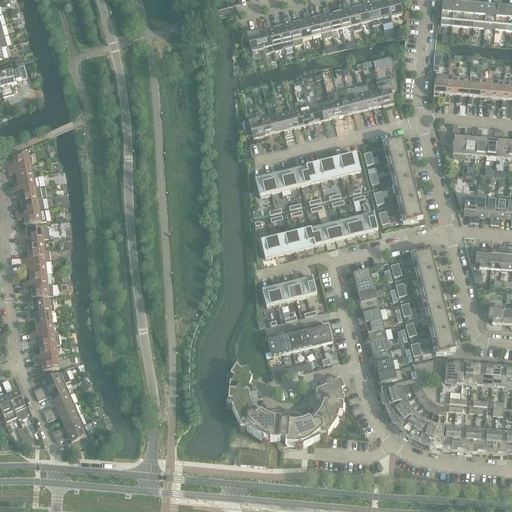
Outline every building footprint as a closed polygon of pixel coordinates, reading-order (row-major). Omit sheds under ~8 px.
[(389,0),(383,0),(384,1),(377,3),(381,20),(381,21),(382,26),(392,24),(391,19),(387,1),(389,0)] [(389,0),(387,1),(391,19),(393,19),(402,17),(397,0),(389,0)] [(364,6),(357,8),(361,25),(371,23),(367,6),(370,5),(369,2),(363,3),(364,6)] [(377,3),(370,5),(367,6),(371,23),(381,21),(381,20),(377,3)] [(440,27),(452,28),(454,4),(443,3),(442,9),(439,9),(438,17),(441,18),(440,27)] [(465,5),(454,4),(452,28),(462,29),(465,5)] [(465,5),(462,29),(473,30),(475,6),(465,5)] [(475,6),(473,30),(484,31),(486,7),(475,6)] [(344,11),(337,13),(342,30),(351,28),(347,11),(350,10),(349,7),(344,8),(344,11)] [(484,31),(495,32),(497,8),(486,7),(484,31)] [(357,8),(350,10),(347,11),(351,28),(352,32),(354,33),(361,32),(362,30),(361,25),(357,8)] [(495,32),(505,33),(508,9),(497,8),(495,32)] [(329,12),(324,13),(324,16),(317,18),(322,35),(323,40),(325,41),(332,39),(333,37),(332,33),(327,15),(330,15),(329,12)] [(327,15),(332,33),(342,30),(337,13),(330,15),(327,15)] [(310,20),(309,17),(304,18),(305,21),(298,23),(302,40),(312,38),(307,20),(310,20)] [(307,20),(312,38),(322,35),(317,18),(310,20),(307,20)] [(285,26),(278,28),(283,49),(285,51),(292,49),(293,47),(288,25),(290,25),(290,22),(284,23),(285,26)] [(302,40),(298,23),(290,25),(288,25),(293,47),(295,48),(302,46),(303,45),(302,40)] [(270,26),(264,28),(265,31),(258,33),(262,50),(263,50),(263,51),(263,52),(263,54),(265,56),(272,54),(273,52),(268,30),(271,30),(270,26)] [(278,28),(271,30),(268,30),(273,52),(275,53),(282,51),(283,49),(278,28)] [(262,50),(258,33),(247,35),(248,38),(245,39),(246,44),(249,43),(252,54),(261,52),(263,52),(263,51),(263,50),(262,50)] [(0,86),(4,100),(14,97),(11,87),(17,85),(16,82),(22,81),(19,70),(2,74),(2,76),(0,77),(0,86)] [(338,85),(345,83),(342,70),(317,77),(318,81),(335,77),(338,85)] [(445,100),(447,78),(435,76),(433,99),(445,100)] [(447,78),(445,100),(445,104),(449,105),(450,96),(457,97),(458,79),(447,78)] [(383,108),(382,108),(383,109),(384,109),(394,106),(390,93),(397,91),(394,79),(389,80),(389,81),(376,84),(378,90),(383,108)] [(458,79),(457,97),(456,105),(460,106),(461,97),(468,98),(470,80),(458,79)] [(479,99),(481,81),(470,80),(468,98),(467,106),(472,107),(472,98),(479,99)] [(492,82),(481,81),(479,99),(484,100),(484,101),(489,102),(490,100),(491,100),(492,82)] [(492,82),(491,100),(502,101),(504,83),(492,82)] [(502,101),(511,101),(511,83),(504,83),(502,101)] [(359,95),(363,113),(373,110),(368,93),(367,86),(366,86),(366,87),(357,89),(359,95)] [(348,98),(353,115),(363,113),(359,95),(357,89),(356,89),(357,89),(348,92),(347,91),(348,98)] [(378,90),(368,93),(373,110),(382,108),(383,108),(378,90)] [(340,93),(337,94),(343,118),(353,115),(348,98),(341,100),(340,93)] [(327,96),(329,103),(333,120),(343,118),(337,94),(336,94),(337,94),(328,97),(328,96),(327,96)] [(322,105),(321,101),(315,103),(316,106),(309,108),(313,125),(323,123),(319,105),(322,105)] [(319,105),(323,123),(333,120),(329,103),(322,105),(319,105)] [(299,110),(302,109),(301,106),(296,108),(296,111),(289,113),(294,130),(304,128),(299,110)] [(299,110),(304,128),(313,125),(309,108),(302,109),(299,110)] [(269,118),(274,135),(284,133),(279,115),(282,114),(281,111),(276,113),(277,116),(269,118)] [(294,130),(289,113),(282,114),(279,115),(284,133),(294,130)] [(259,120),(262,119),(261,116),(256,118),(257,121),(243,124),(246,139),(252,137),(253,142),(263,139),(265,139),(264,138),(259,120)] [(264,138),(274,135),(269,118),(262,119),(259,120),(264,138)] [(464,157),(466,139),(459,139),(460,130),(453,129),(451,141),(454,142),(453,159),(454,161),(462,162),(464,160),(464,157)] [(472,140),(466,139),(464,157),(464,162),(469,162),(475,162),(475,158),(477,132),(473,131),(472,140)] [(482,132),(477,132),(475,158),(486,158),(487,141),(481,141),(482,132)] [(486,158),(496,159),(499,134),(494,133),(493,142),(487,141),(486,158)] [(496,159),(507,160),(509,143),(503,143),(503,134),(499,134),(496,159)] [(412,224),(413,229),(424,227),(402,141),(385,145),(405,225),(412,224)] [(361,174),(356,155),(355,155),(356,156),(346,158),(350,176),(361,174)] [(7,167),(8,172),(31,168),(29,156),(13,159),(14,166),(7,167)] [(341,179),(350,176),(346,158),(345,158),(346,159),(337,161),(336,160),(341,179)] [(326,163),(331,181),(341,179),(336,160),(336,161),(327,163),(326,163)] [(316,165),(321,184),(331,181),(326,163),(326,164),(317,166),(317,165),(316,165)] [(306,168),(311,186),(321,184),(316,165),(316,166),(307,168),(306,168)] [(16,176),(17,182),(33,179),(31,168),(8,172),(9,177),(16,176)] [(296,170),(301,189),(311,186),(306,168),(306,169),(297,171),(297,170),(296,170)] [(301,189),(296,170),(296,171),(287,173),(286,173),(291,191),(301,189)] [(281,194),(291,191),(286,173),(286,174),(277,176),(277,175),(281,194)] [(267,178),(271,196),(281,194),(277,175),(276,175),(276,176),(267,178)] [(38,178),(33,179),(17,182),(18,189),(11,190),(12,195),(40,189),(38,178)] [(271,196),(267,178),(266,178),(266,179),(256,181),(256,180),(255,181),(260,199),(271,196)] [(42,201),(40,189),(12,195),(13,199),(20,198),(21,204),(42,201)] [(470,225),(474,225),(476,201),(477,201),(477,200),(465,198),(465,205),(462,205),(461,212),(464,212),(464,216),(470,216),(470,225)] [(44,212),(42,201),(21,204),(23,211),(16,212),(16,217),(44,212)] [(476,201),(474,225),(479,226),(480,217),(485,217),(487,202),(477,201),(476,201)] [(487,202),(485,217),(491,218),(490,227),(495,227),(497,202),(487,202)] [(506,219),(507,203),(497,202),(495,227),(499,228),(500,219),(506,219)] [(44,212),(16,217),(17,222),(24,220),(26,227),(47,223),(44,212)] [(363,218),(368,237),(368,236),(377,233),(377,234),(378,234),(374,215),(363,218)] [(353,221),(357,239),(358,239),(358,238),(367,236),(368,237),(363,218),(353,221)] [(342,223),(347,242),(347,241),(357,238),(357,239),(353,221),(342,223)] [(332,226),(337,244),(337,243),(346,241),(347,242),(342,223),(332,226)] [(321,229),(326,247),(326,246),(336,244),(337,244),(332,226),(321,229)] [(20,243),(43,241),(48,241),(48,240),(49,239),(49,232),(47,230),(47,229),(26,231),(27,238),(20,239),(20,243)] [(311,231),(316,250),(316,249),(325,246),(326,247),(321,229),(311,231)] [(301,234),(306,252),(306,251),(315,249),(315,250),(316,250),(311,231),(301,234)] [(291,236),(296,255),(296,254),(305,251),(305,252),(306,252),(301,234),(291,236)] [(281,239),(286,257),(286,256),(295,254),(295,255),(296,255),(291,236),(281,239)] [(271,241),(276,260),(276,259),(285,256),(285,257),(286,257),(281,239),(271,241)] [(43,241),(20,243),(21,248),(28,248),(28,254),(44,253),(43,241)] [(261,244),(266,262),(266,261),(275,259),(276,260),(271,241),(261,244)] [(413,257),(438,357),(455,353),(429,247),(418,250),(420,255),(413,257)] [(492,253),(490,271),(501,272),(503,248),(499,247),(499,252),(497,254),(492,253)] [(501,272),(511,273),(511,272),(511,255),(508,255),(507,253),(508,248),(503,248),(501,272)] [(479,270),(490,271),(492,253),(481,252),(480,256),(476,256),(475,266),(480,266),(479,270)] [(44,253),(28,254),(29,261),(22,261),(22,266),(45,264),(51,264),(50,253),(44,253)] [(30,270),(30,277),(46,275),(45,264),(22,266),(23,271),(30,270)] [(352,276),(355,287),(372,282),(379,281),(378,274),(371,276),(370,272),(352,276)] [(482,281),(480,272),(474,274),(477,283),(482,281)] [(47,287),(46,275),(30,277),(31,283),(24,284),(24,289),(47,287)] [(302,281),(307,299),(317,297),(312,278),(311,278),(312,279),(303,281),(302,281)] [(307,299),(302,281),(302,282),(293,284),(292,283),(297,302),(307,299)] [(355,287),(357,297),(375,292),(372,282),(355,287)] [(287,304),(297,302),(292,283),(292,284),(283,286),(282,286),(287,304)] [(32,300),(49,299),(54,298),(53,286),(47,287),(24,289),(25,294),(32,293),(32,300)] [(272,288),(277,307),(287,304),(282,286),(282,287),(273,289),(273,288),(272,288)] [(267,309),(277,307),(272,288),(272,289),(263,291),(262,291),(267,309)] [(357,297),(360,307),(377,302),(375,292),(357,297)] [(27,313),(28,317),(51,314),(55,313),(53,302),(49,302),(33,305),(34,312),(27,313)] [(377,302),(360,307),(362,317),(380,312),(377,302)] [(492,325),(503,326),(505,309),(494,308),(493,312),(489,311),(488,321),(492,321),(492,325)] [(511,331),(511,309),(505,309),(503,326),(509,327),(510,330),(510,331),(511,331)] [(362,317),(365,326),(382,322),(380,312),(362,317)] [(35,321),(37,328),(52,325),(51,314),(28,317),(28,322),(35,321)] [(365,326),(367,336),(385,332),(382,322),(365,326)] [(30,335),(31,340),(54,336),(52,325),(37,328),(37,334),(30,335)] [(318,330),(323,347),(333,345),(328,327),(325,328),(326,328),(318,330)] [(308,332),(313,350),(323,347),(318,330),(311,332),(311,331),(308,332)] [(306,333),(298,335),(303,352),(313,350),(308,332),(306,333)] [(367,336),(370,347),(387,342),(385,332),(367,336)] [(291,336),(288,337),(293,355),(303,352),(298,335),(291,337),(291,336)] [(54,336),(31,340),(32,345),(39,344),(40,350),(56,348),(54,336)] [(279,340),(283,357),(293,355),(288,337),(286,338),(279,340)] [(283,357),(279,340),(271,342),(271,341),(268,342),(272,360),(283,357)] [(390,352),(387,342),(370,347),(372,356),(390,352)] [(34,358),(35,363),(58,359),(56,348),(40,350),(41,357),(34,358)] [(390,352),(372,356),(375,366),(392,362),(390,352)] [(58,359),(35,363),(35,367),(42,366),(43,373),(59,371),(58,359)] [(395,372),(392,362),(375,366),(377,376),(395,372)] [(462,386),(464,364),(453,363),(452,366),(446,366),(444,384),(446,384),(448,386),(449,386),(451,387),(453,387),(455,386),(456,385),(462,386)] [(464,364),(462,386),(467,386),(468,387),(470,388),(471,389),(472,389),(474,365),(464,364)] [(484,366),(474,365),(472,389),(473,389),(475,388),(477,387),(482,388),(484,366)] [(492,391),(494,367),(484,366),(482,388),(487,388),(488,389),(490,390),(492,390),(492,391)] [(494,367),(492,391),(492,390),(494,390),(496,390),(497,389),(502,389),(504,368),(494,367)] [(303,449),(304,449),(320,441),(320,439),(324,435),(328,438),(338,422),(337,421),(339,415),(343,416),(344,397),(342,396),(342,390),(345,389),(341,380),(335,382),(334,381),(332,380),(330,380),(329,380),(327,381),(326,383),(326,385),(326,386),(317,391),(316,400),(316,402),(316,404),(317,405),(318,405),(320,406),(321,404),(324,405),(321,412),(317,419),(311,424),(304,427),(299,416),(282,415),(282,412),(272,411),(265,421),(259,417),(254,410),(250,403),(249,395),(250,387),(253,379),(250,377),(250,376),(250,374),(250,372),(248,371),(247,370),(245,370),(243,371),(242,372),(236,368),(231,376),(234,379),(232,384),(230,384),(229,403),(233,404),(234,409),(232,410),(240,428),(244,426),(248,430),(247,432),(262,443),(277,444),(277,445),(277,447),(278,448),(279,449),(280,450),(281,450),(282,450),(283,450),(285,450),(286,450),(286,448),(303,449)] [(511,393),(511,392),(511,368),(504,368),(502,389),(507,390),(509,391),(510,392),(511,392),(511,393)] [(36,398),(65,385),(71,383),(66,372),(43,382),(46,388),(34,393),(36,398)] [(395,372),(377,376),(380,386),(397,382),(395,372)] [(70,396),(65,386),(65,385),(36,398),(39,403),(50,398),(53,403),(70,396)] [(383,398),(384,403),(403,397),(402,388),(381,391),(382,398),(383,398)] [(29,417),(26,410),(19,393),(8,398),(17,420),(18,422),(20,421),(23,422),(27,420),(28,417),(29,417)] [(417,399),(419,404),(426,399),(424,395),(417,399)] [(70,396),(53,403),(55,409),(43,414),(46,419),(75,406),(70,396)] [(407,404),(403,397),(384,403),(386,407),(385,408),(388,413),(407,404)] [(0,409),(6,425),(17,420),(8,398),(0,401),(0,409)] [(426,399),(419,404),(424,408),(430,402),(426,399)] [(424,408),(428,412),(433,405),(430,402),(424,408)] [(391,419),(394,422),(410,410),(407,404),(388,413),(390,419),(391,419)] [(428,412),(433,414),(437,407),(433,405),(428,412)] [(79,416),(75,406),(46,419),(48,424),(60,419),(62,424),(79,416)] [(396,427),(401,431),(416,416),(410,410),(394,422),(397,426),(396,427)] [(79,416),(62,424),(64,429),(53,435),(55,440),(84,427),(79,416)] [(422,421),(416,416),(401,431),(406,436),(406,435),(410,438),(422,421)] [(422,421),(410,438),(414,440),(414,442),(420,444),(429,424),(422,421)] [(429,424),(420,444),(425,447),(426,446),(431,447),(436,428),(429,424)] [(84,427),(55,440),(57,445),(69,440),(71,445),(67,447),(71,455),(95,444),(92,436),(89,437),(84,427)] [(436,428),(431,447),(435,448),(435,449),(441,450),(444,428),(436,428)] [(441,452),(452,453),(454,429),(444,428),(441,450),(441,452)] [(454,429),(452,453),(462,454),(464,430),(454,429)] [(462,454),(472,455),(474,431),(464,430),(462,454)] [(472,455),(482,456),(484,432),(474,431),(472,455)] [(494,433),(484,432),(482,456),(492,457),(494,433)] [(494,433),(492,457),(502,458),(504,434),(494,433)] [(502,458),(511,458),(511,434),(504,434),(502,458)] [(241,468),(265,470),(266,458),(242,456),(241,468)]
